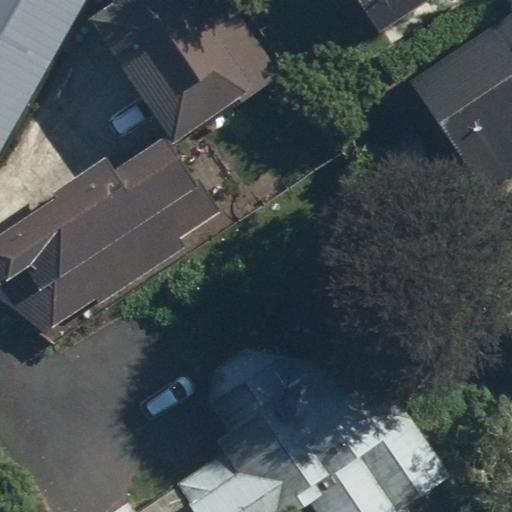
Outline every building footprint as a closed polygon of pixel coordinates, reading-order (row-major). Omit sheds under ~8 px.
[(0,0),(0,168),(91,0),(0,0)] [(50,285),(216,169),(196,141),(296,70),(247,0),(102,0),(99,2),(175,110),(0,232),(0,258),(9,271),(30,256),(50,285)] [(385,0),(401,23),(435,0),(385,0)] [(511,9),(414,77),(471,160),(511,133),(511,134),(511,9)] [(296,511),(316,499),(324,511),(422,511),(415,500),(464,467),(366,323),(317,356),(271,347),(248,344),(218,364),(214,397),(227,417),(233,425),(224,431),(232,444),(142,505),(137,498),(115,511),(296,511)]
